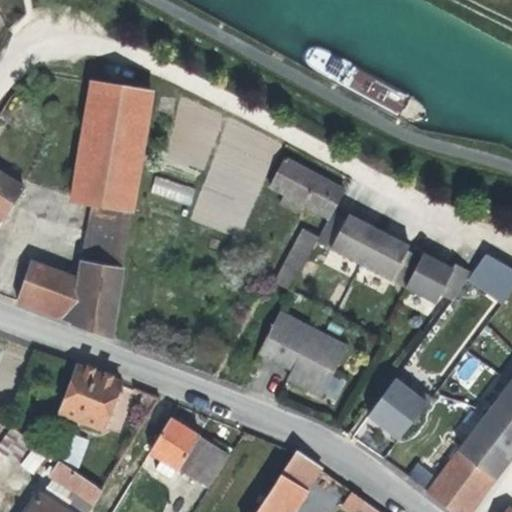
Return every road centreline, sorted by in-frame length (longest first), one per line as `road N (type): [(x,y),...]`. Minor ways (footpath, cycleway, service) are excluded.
road 1 (residential): [(0,69),(25,44),(114,46),(511,249)]
road 2 (residential): [(419,511),(300,431),(0,314)]
